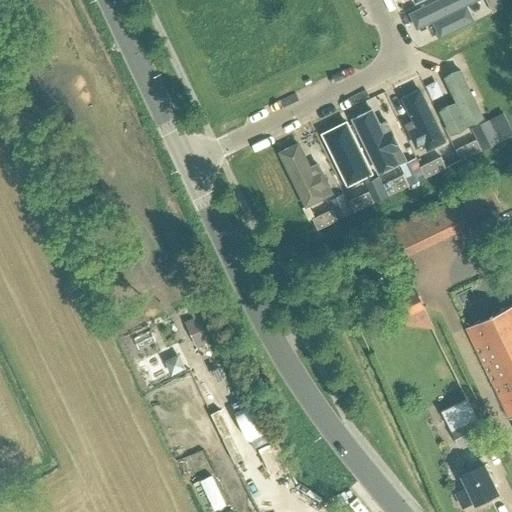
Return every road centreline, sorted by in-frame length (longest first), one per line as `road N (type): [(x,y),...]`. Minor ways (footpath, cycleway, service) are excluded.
road 1 (tertiary): [(399,511),(281,355),(187,164)]
road 2 (residential): [(187,164),(401,59),(373,0)]
road 3 (tertiary): [(187,164),(109,0)]
